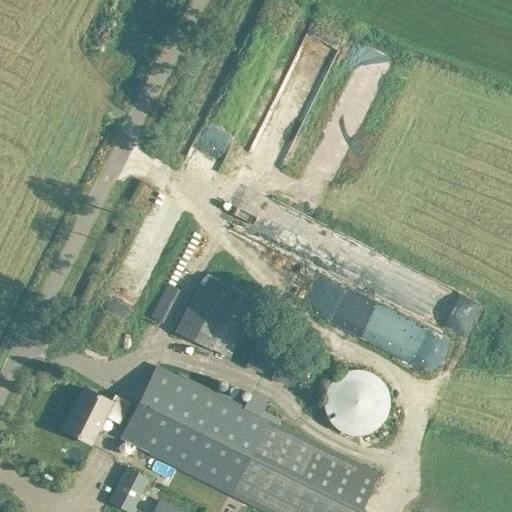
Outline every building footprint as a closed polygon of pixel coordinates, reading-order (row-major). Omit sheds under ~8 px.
[(174,331),(228,359),(256,306),(202,278),(174,331)] [(164,284),(154,309),(162,313),(172,288),(164,284)] [(414,308),(412,312),(445,329),(462,296),(442,285),(427,314),(414,308)] [(351,327),(424,362),(434,342),(360,307),(351,327)] [(251,356),(268,365),(265,372),(273,376),(277,369),(290,375),(295,366),(259,346),(251,356)] [(361,439),(387,386),(339,363),(313,416),(361,439)] [(156,366),(121,437),(247,499),(247,500),(270,511),(359,511),(378,476),(282,428),(282,429),(260,418),(242,409),(156,366)] [(62,430),(90,444),(111,402),(83,388),(62,430)] [(108,502),(127,511),(130,511),(145,484),(151,487),(156,476),(145,471),(143,475),(126,466),(108,502)] [(150,511),(190,511),(193,507),(159,490),(158,492),(160,494),(150,511)]
